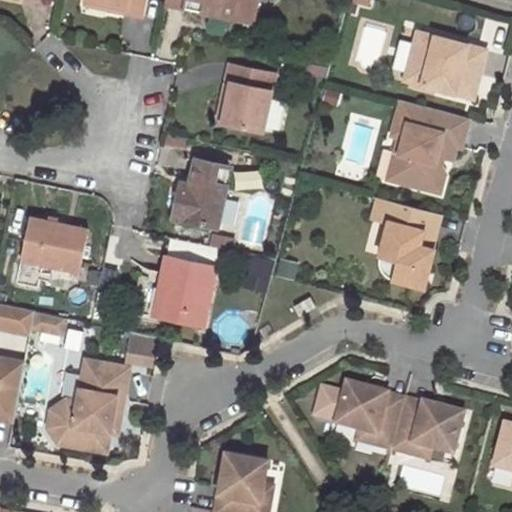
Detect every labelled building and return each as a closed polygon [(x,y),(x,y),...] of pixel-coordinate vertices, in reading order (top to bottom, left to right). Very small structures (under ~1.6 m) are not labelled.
[(90,0),(89,4),(125,13),(126,7),(93,0),(90,0)] [(93,0),(126,7),(125,13),(143,17),(146,0),(93,0)] [(259,0),(166,0),(165,5),(203,13),(204,7),(221,10),(220,17),(238,21),(240,10),(257,14),(259,0)] [(221,10),(204,7),(203,13),(220,17),(221,10)] [(238,21),(254,24),(257,14),(240,10),(238,21)] [(489,51),(420,32),(407,81),(471,98),(476,79),(481,81),(489,51)] [(233,84),(225,123),(264,131),(275,76),(230,66),(227,82),(233,84)] [(481,81),(476,79),(471,98),(476,99),(481,81)] [(227,82),(219,122),(225,123),(233,84),(227,82)] [(471,118),(403,100),(394,136),(401,138),(397,153),(407,156),(400,182),(442,193),(447,173),(443,166),(437,164),(439,156),(445,158),(454,160),(458,146),(463,147),(471,118)] [(437,164),(443,166),(445,158),(439,156),(437,164)] [(177,219),(218,227),(223,202),(230,168),(198,161),(193,188),(183,187),(177,219)] [(386,200),(379,198),(374,219),(381,221),(386,200)] [(430,234),(436,213),(386,200),(381,221),(391,223),(381,262),(381,267),(383,271),(385,274),(389,278),(394,280),(426,288),(436,250),(434,250),(425,248),(429,233),(430,234)] [(443,215),(436,213),(430,234),(429,233),(425,248),(434,250),(443,215)] [(22,262),(81,275),(90,230),(32,218),(22,262)] [(168,257),(164,273),(171,275),(161,317),(204,327),(217,268),(168,257)] [(164,273),(143,269),(132,318),(160,324),(161,317),(171,275),(164,273)] [(316,306),(311,297),(294,306),(299,315),(316,306)] [(154,366),(159,338),(133,333),(128,360),(154,366)] [(0,365),(24,370),(26,363),(0,357),(0,365)] [(59,443),(108,452),(112,433),(115,414),(122,416),(131,368),(87,360),(79,401),(77,414),(52,410),(49,428),(59,443)] [(0,415),(15,419),(24,370),(0,365),(0,415)] [(393,450),(405,404),(388,400),(389,395),(348,385),(337,426),(360,432),(378,436),(375,446),(393,450)] [(406,399),(389,395),(388,400),(405,404),(406,399)] [(67,399),(52,410),(77,414),(79,401),(67,399)] [(423,409),(424,404),(406,399),(405,404),(423,409)] [(455,456),(465,414),(424,404),(423,409),(405,404),(393,450),(412,455),(415,446),(432,450),(455,456)] [(122,416),(115,414),(112,433),(119,434),(122,416)] [(511,427),(506,426),(495,469),(511,473),(511,427)] [(378,436),(360,432),(358,441),(375,446),(378,436)] [(430,460),(432,450),(415,446),(412,455),(430,460)] [(268,460),(226,453),(219,495),(223,496),(220,511),(268,511),(271,503),(261,501),(264,484),(268,460)] [(274,486),(264,484),(261,501),(271,503),(274,486)]
